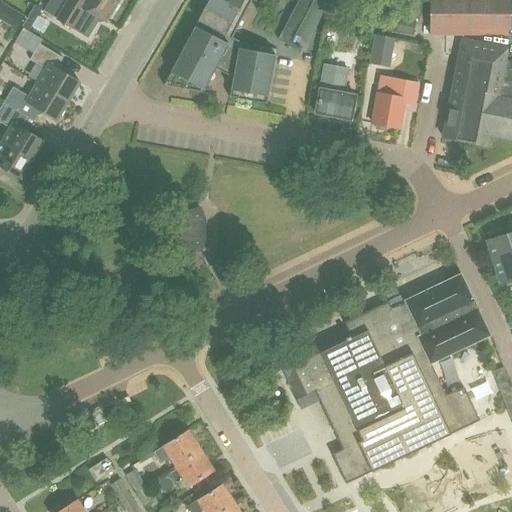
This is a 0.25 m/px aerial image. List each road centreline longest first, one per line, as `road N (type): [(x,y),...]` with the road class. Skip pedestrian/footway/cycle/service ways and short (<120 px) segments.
road 1 (residential): [(442,215),(413,171),(387,158),(105,105)]
road 2 (residential): [(172,345),(442,215)]
road 3 (residential): [(276,511),(172,345)]
road 4 (residential): [(0,428),(172,345)]
road 5 (tertiary): [(17,251),(105,105)]
road 6 (residential): [(511,363),(442,215)]
road 7 (tertiary): [(105,105),(168,0)]
